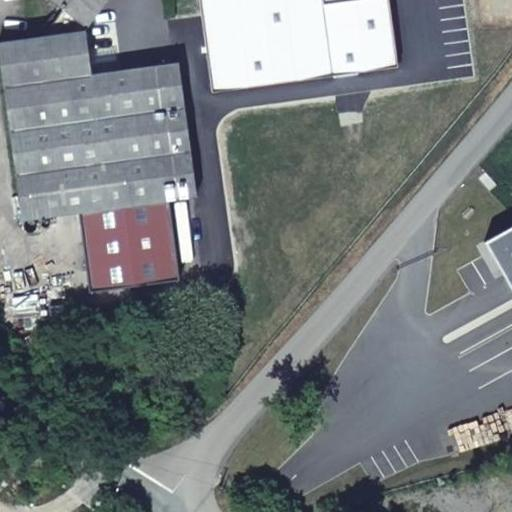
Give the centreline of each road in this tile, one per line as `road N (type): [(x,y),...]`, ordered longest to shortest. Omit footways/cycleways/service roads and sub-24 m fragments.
road 1 (residential): [(160,503),(511,92)]
road 2 (residential): [(0,416),(160,503)]
